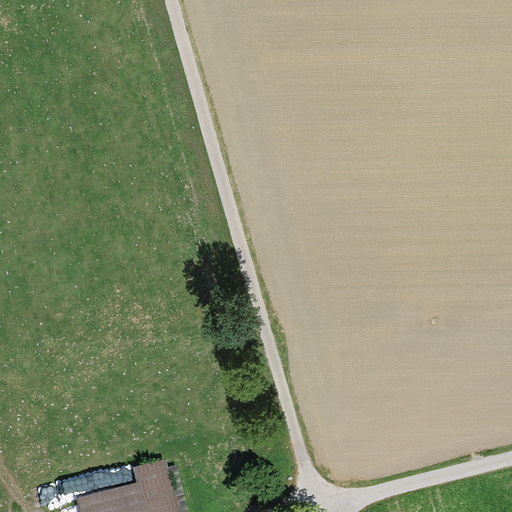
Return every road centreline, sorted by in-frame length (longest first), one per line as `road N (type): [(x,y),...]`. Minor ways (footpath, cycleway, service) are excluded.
road 1 (unclassified): [(168,0),(314,506)]
road 2 (unclassified): [(314,506),(511,456)]
